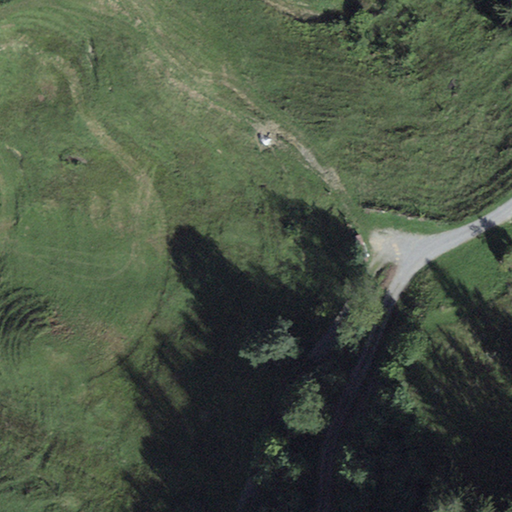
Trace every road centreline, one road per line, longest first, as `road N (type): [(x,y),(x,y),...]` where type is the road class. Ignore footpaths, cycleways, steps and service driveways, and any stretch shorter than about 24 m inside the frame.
road 1 (track): [(511,207),(420,252),(394,282),(316,511)]
road 2 (track): [(247,511),(280,397),(345,326),(374,268),(420,252)]
